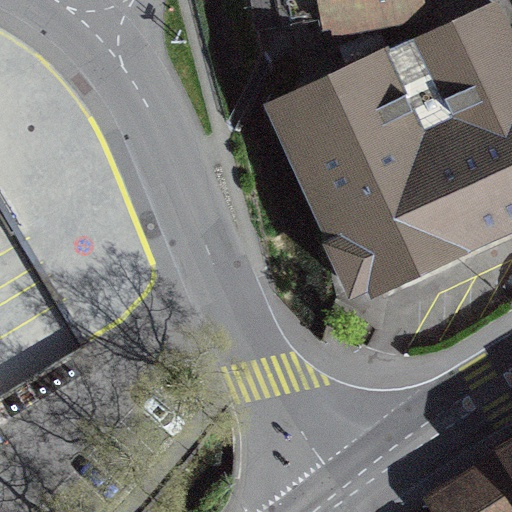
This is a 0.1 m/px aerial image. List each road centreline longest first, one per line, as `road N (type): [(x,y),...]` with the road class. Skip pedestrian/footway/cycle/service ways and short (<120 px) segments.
road 1 (residential): [(98,36),(156,121),(244,333),(344,493)]
road 2 (secondary): [(344,493),(511,375)]
